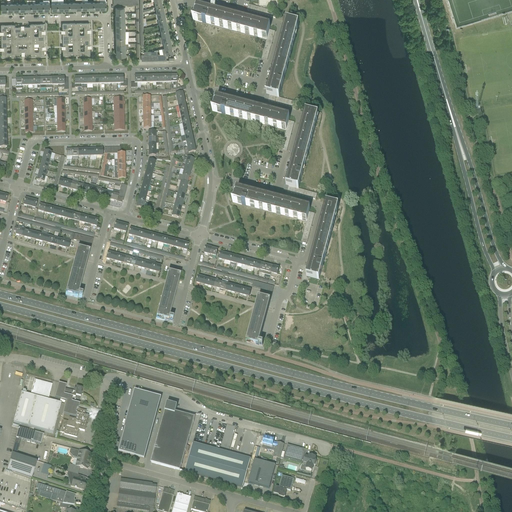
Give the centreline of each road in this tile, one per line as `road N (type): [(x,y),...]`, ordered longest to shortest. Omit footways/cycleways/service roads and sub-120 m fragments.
road 1 (primary): [(0,306),(511,438)]
road 2 (primary): [(511,425),(0,295)]
road 3 (unclassified): [(325,448),(214,414),(128,374),(107,381)]
road 4 (residential): [(124,217),(134,140),(34,141),(17,188)]
road 5 (residential): [(256,102),(277,24),(199,1),(174,5)]
road 6 (secondary): [(444,94),(493,274)]
road 7 (secondary): [(505,269),(444,94)]
road 8 (residential): [(107,67),(103,18),(0,19)]
road 9 (unclassified): [(235,494),(98,459)]
road 10 (residential): [(274,192),(296,123),(290,112),(256,102)]
